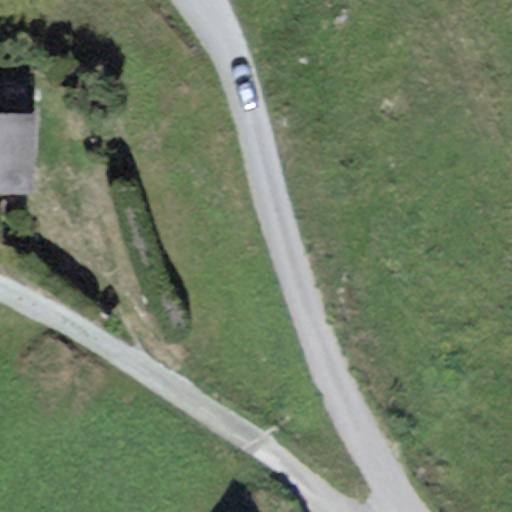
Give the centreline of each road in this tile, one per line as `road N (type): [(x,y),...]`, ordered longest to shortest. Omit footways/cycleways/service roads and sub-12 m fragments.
road 1 (unclassified): [(193,0),(235,78),(328,378),(409,511)]
road 2 (track): [(0,283),(130,354),(306,474),(339,511)]
